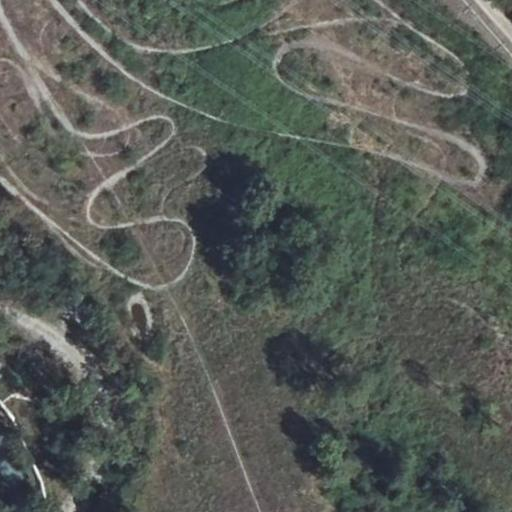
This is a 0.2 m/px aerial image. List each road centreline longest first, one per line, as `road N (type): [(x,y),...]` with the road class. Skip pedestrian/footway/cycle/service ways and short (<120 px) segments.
road 1 (track): [(259,511),(128,216),(0,25)]
road 2 (track): [(0,301),(91,349),(96,449),(69,511)]
